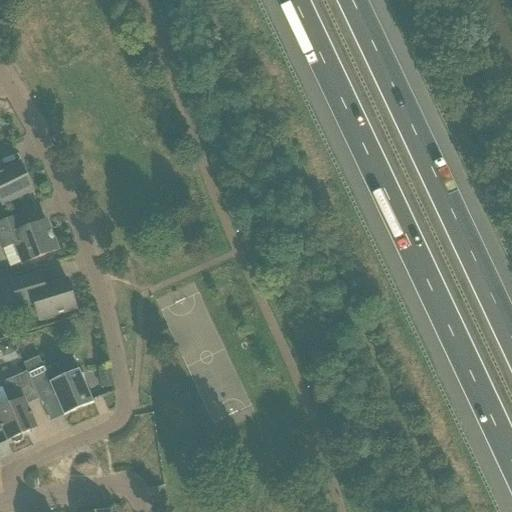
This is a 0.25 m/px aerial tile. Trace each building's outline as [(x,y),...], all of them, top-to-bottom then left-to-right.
[(0,201),(3,206),(33,192),(20,165),(2,173),(0,169),(0,201)] [(23,265),(58,251),(46,222),(25,230),(20,217),(0,224),(0,242),(3,249),(15,245),(23,265)] [(40,321),(76,310),(68,281),(45,288),(41,274),(12,283),(19,306),(34,302),(40,321)] [(0,345),(0,350),(3,358),(15,353),(10,341),(0,345)] [(86,407),(94,404),(88,390),(79,370),(51,383),(39,357),(24,364),(27,372),(39,398),(41,404),(55,398),(61,409),(68,406),(71,413),(86,407)] [(0,410),(0,424),(8,442),(11,440),(13,443),(17,444),(20,442),(22,439),(22,435),(37,429),(26,404),(39,398),(27,372),(5,382),(2,388),(8,399),(7,399),(10,406),(0,410)]
